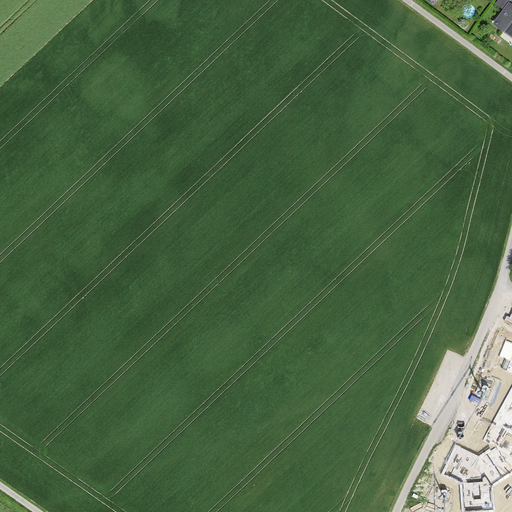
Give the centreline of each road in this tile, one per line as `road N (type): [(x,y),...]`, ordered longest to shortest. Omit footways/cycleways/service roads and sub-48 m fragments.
road 1 (residential): [(414,483),(491,317),(511,247)]
road 2 (residential): [(511,77),(406,0)]
